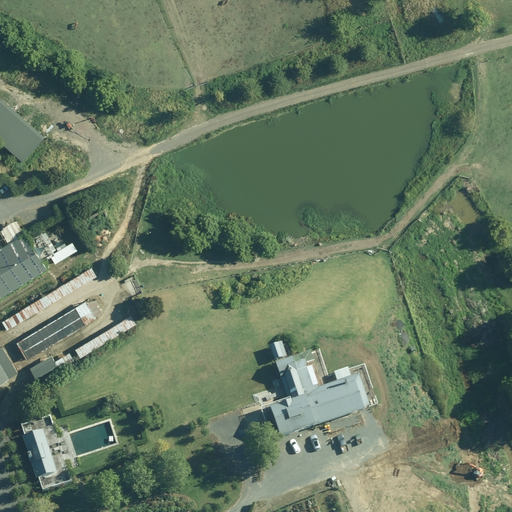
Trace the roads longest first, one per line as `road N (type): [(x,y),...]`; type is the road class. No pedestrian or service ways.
road 1 (track): [(0,204),(104,171),(220,117),(511,44)]
road 2 (track): [(352,511),(334,483),(309,474),(269,484),(234,511)]
road 3 (track): [(0,86),(86,145),(104,171)]
